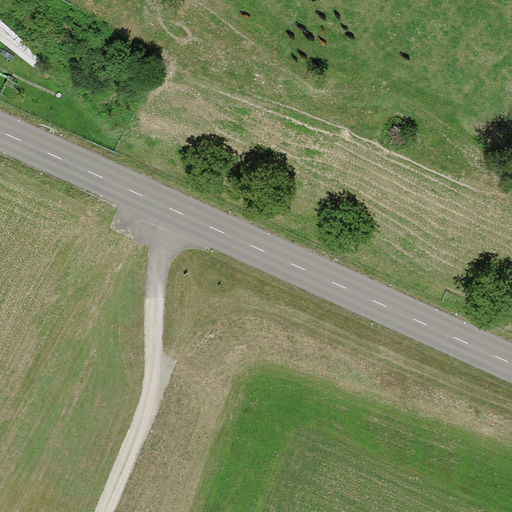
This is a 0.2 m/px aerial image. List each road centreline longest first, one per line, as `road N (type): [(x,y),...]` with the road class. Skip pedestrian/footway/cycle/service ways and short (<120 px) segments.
road 1 (tertiary): [(0,129),(511,360)]
road 2 (track): [(103,511),(157,379),(160,258),(176,209)]
